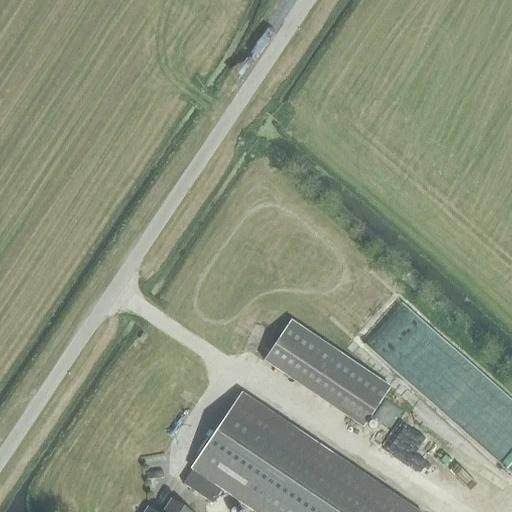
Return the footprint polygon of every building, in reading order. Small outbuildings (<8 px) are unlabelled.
[(367,339),(380,350),(414,313),(401,301),(367,339)] [(504,406),(510,399),(416,315),(394,339),(401,346),(407,338),(417,346),(404,360),(452,402),(464,389),(475,398),(478,394),(491,406),(497,400),(504,406)] [(389,387),(341,355),(290,321),(265,358),(263,362),(362,429),(389,387)] [(413,511),(240,394),(190,469),(192,470),(182,485),(211,505),(221,491),(251,511),(413,511)] [(381,416),(390,424),(403,410),(394,401),(381,416)] [(186,511),(171,501),(163,511),(150,511),(146,509),(144,511),(186,511)]
